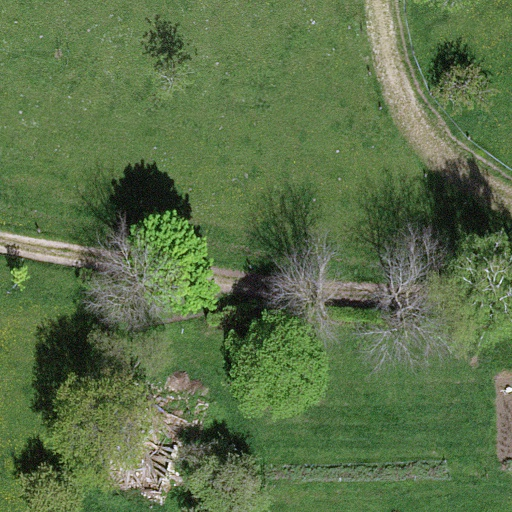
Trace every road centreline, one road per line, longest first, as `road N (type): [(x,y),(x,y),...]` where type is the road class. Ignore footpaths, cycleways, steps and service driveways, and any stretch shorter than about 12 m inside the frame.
road 1 (track): [(511,289),(380,296),(0,240)]
road 2 (track): [(511,201),(434,152),(402,108),(373,0)]
